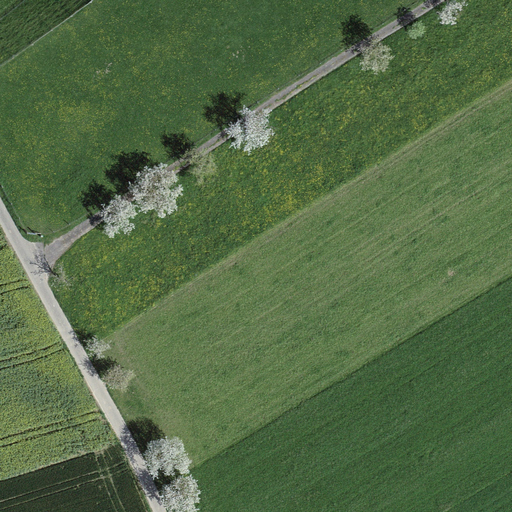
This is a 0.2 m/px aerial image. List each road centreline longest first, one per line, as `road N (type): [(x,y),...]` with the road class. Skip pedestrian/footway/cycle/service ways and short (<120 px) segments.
road 1 (track): [(32,274),(325,66),(433,0)]
road 2 (track): [(156,511),(129,446),(0,213)]
